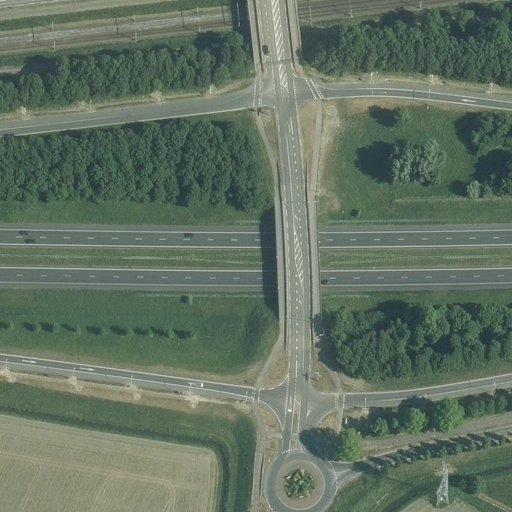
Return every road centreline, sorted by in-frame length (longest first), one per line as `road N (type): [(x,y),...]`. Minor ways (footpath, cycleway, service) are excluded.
road 1 (motorway): [(511,238),(0,240)]
road 2 (motorway): [(0,278),(511,278)]
road 3 (primary): [(298,399),(296,197),(285,96)]
road 4 (motorway): [(0,358),(298,399)]
road 5 (motorway): [(285,96),(0,134)]
road 6 (motorway): [(511,106),(367,92),(285,96)]
road 7 (motorway): [(298,399),(413,395),(511,378)]
road 8 (tertiary): [(332,477),(511,434)]
